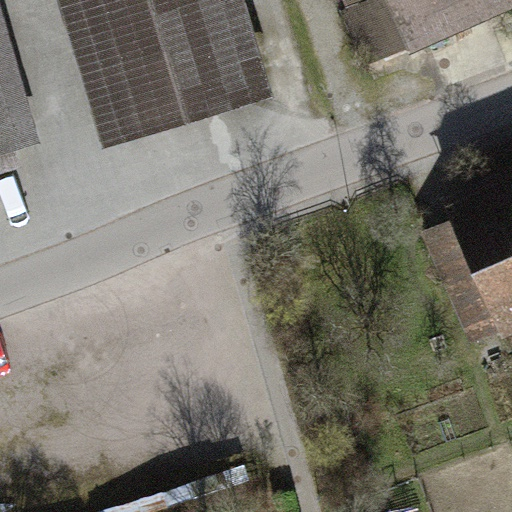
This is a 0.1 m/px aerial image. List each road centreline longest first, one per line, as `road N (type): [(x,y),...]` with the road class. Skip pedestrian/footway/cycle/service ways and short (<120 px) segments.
road 1 (unclassified): [(511,97),(197,221)]
road 2 (residential): [(197,221),(265,443)]
road 3 (unclassified): [(197,221),(0,293)]
